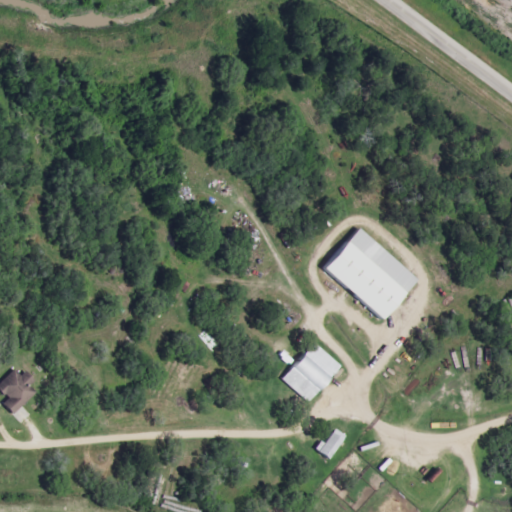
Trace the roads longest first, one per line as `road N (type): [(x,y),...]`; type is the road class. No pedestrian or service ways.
road 1 (track): [(0,439),(268,429),(358,398)]
road 2 (tertiary): [(511,88),(394,0)]
